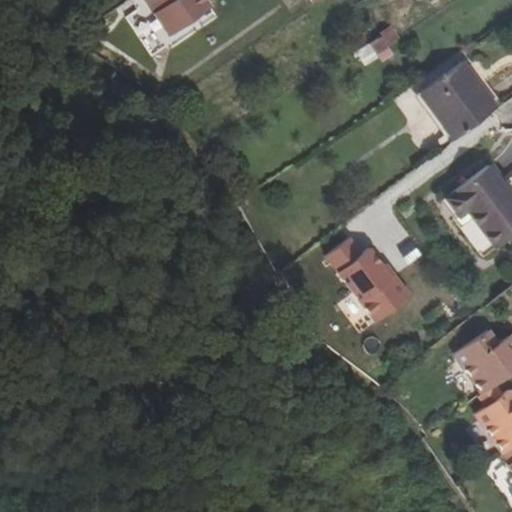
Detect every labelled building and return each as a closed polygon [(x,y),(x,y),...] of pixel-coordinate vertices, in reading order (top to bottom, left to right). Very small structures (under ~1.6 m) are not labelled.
[(206,0),(142,0),(167,35),(211,6),(206,0)] [(399,38),(393,29),(381,36),(387,45),(399,38)] [(381,36),(369,43),(375,53),(387,45),(381,36)] [(453,140),(496,109),(463,62),(419,94),(453,140)] [(511,194),(491,166),(446,200),(460,219),(457,221),(485,258),(511,237),(511,194)] [(393,210),(401,204),(393,193),(381,202),(389,213),(393,210)] [(442,203),(457,221),(460,219),(446,200),(442,203)] [(511,372),(511,342),(508,337),(497,345),(487,331),(454,354),(481,394),(494,385),(511,372)] [(484,407),(501,395),(494,385),(481,394),(477,397),(484,407)] [(511,393),(509,390),(501,395),(484,407),(475,414),(502,454),(511,446),(511,393)]
